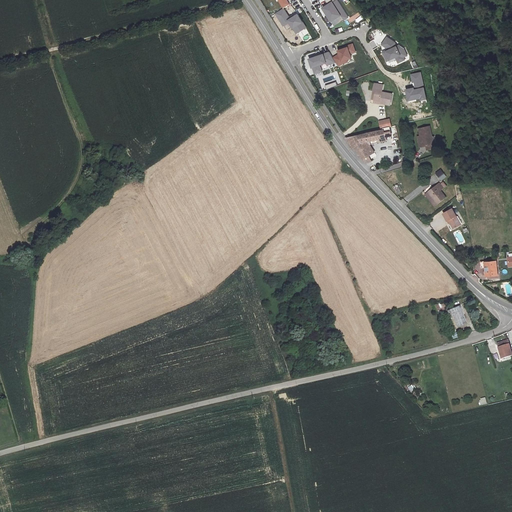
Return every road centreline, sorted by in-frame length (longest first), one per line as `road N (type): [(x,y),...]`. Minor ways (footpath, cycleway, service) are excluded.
road 1 (unclassified): [(0,453),(373,365),(478,337),(511,318)]
road 2 (tertiary): [(283,57),(366,177),(478,291)]
road 3 (track): [(234,0),(0,63)]
